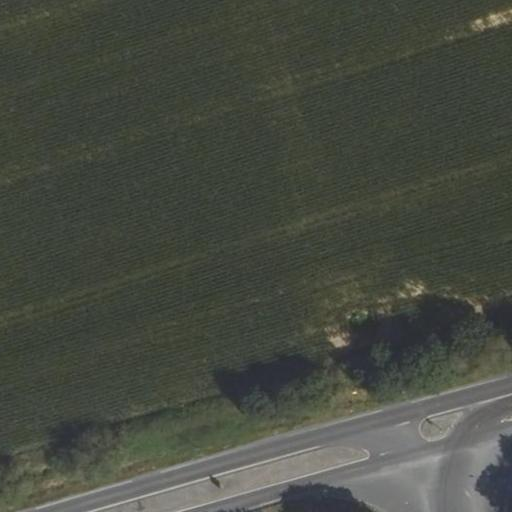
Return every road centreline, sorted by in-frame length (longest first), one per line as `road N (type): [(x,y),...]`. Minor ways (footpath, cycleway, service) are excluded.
road 1 (tertiary): [(439,402),(44,511)]
road 2 (tertiary): [(187,511),(450,441)]
